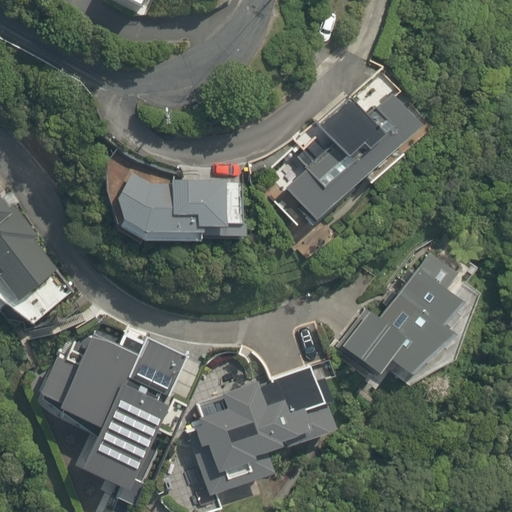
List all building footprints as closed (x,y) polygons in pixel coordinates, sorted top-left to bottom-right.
[(268,204),(293,231),(281,243),(292,255),(366,185),(372,192),(433,134),(382,80),(354,106),(343,94),(291,144),(295,148),(274,168),(280,174),(269,185),(278,195),(268,204)] [(239,243),(241,183),(201,181),(201,164),(172,163),(172,183),(106,184),(105,190),(105,202),(108,213),(113,224),(121,233),(130,240),(133,242),(205,244),(205,234),(225,235),(225,243),(239,243)] [(0,297),(29,334),(85,287),(0,183),(0,297)] [(444,373),(501,306),(434,250),(395,296),(383,286),(334,347),(385,388),(397,373),(417,390),(436,367),(444,373)] [(175,407),(168,404),(190,358),(125,328),(116,347),(97,338),(83,371),(58,359),(39,398),(65,410),(61,419),(104,438),(84,482),(130,504),(175,407)] [(312,367),(196,410),(200,423),(178,432),(209,507),(279,479),(273,463),(339,438),(312,367)]
